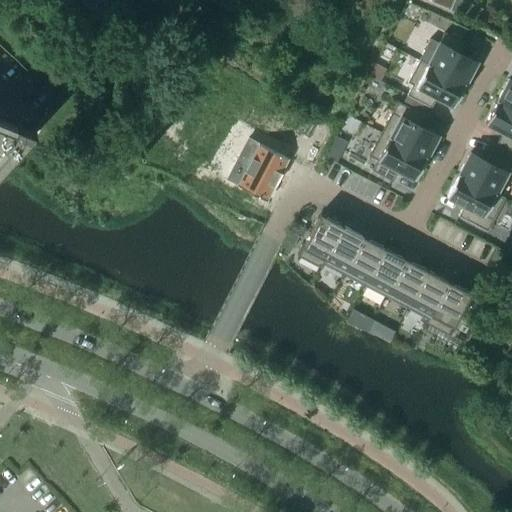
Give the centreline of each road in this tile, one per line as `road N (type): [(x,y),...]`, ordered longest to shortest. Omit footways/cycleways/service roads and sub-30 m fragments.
road 1 (tertiary): [(0,358),(202,442),(323,511)]
road 2 (tertiary): [(395,511),(272,429),(192,390)]
road 3 (residential): [(406,230),(303,179),(256,267)]
road 4 (residential): [(506,47),(406,230)]
road 5 (tertiary): [(192,390),(0,311)]
